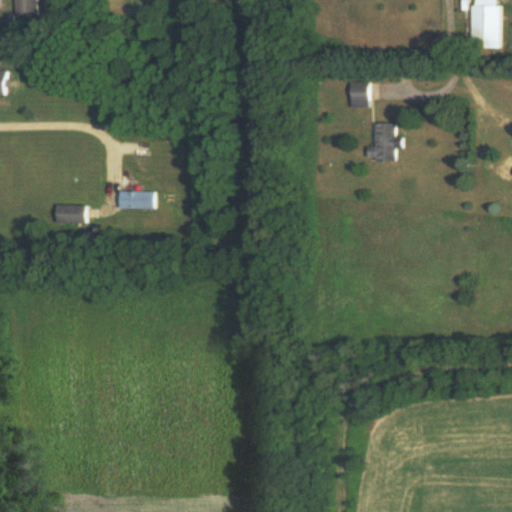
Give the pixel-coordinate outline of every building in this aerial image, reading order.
[(15,0),(15,14),(37,14),(37,0),(15,0)] [(500,48),(500,0),(471,0),(472,48),(500,48)] [(368,107),(368,82),(351,82),(351,107),(368,107)] [(395,122),(376,122),(376,146),(368,146),(368,160),(395,160),(395,122)] [(119,208),(155,208),(155,191),(119,191),(119,208)] [(56,223),(86,223),(86,204),(56,204),(56,223)]
